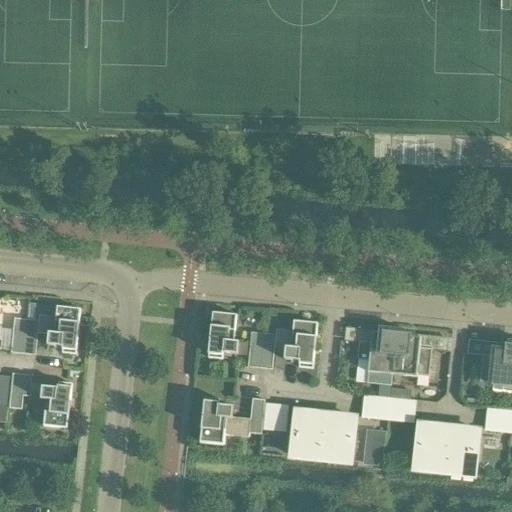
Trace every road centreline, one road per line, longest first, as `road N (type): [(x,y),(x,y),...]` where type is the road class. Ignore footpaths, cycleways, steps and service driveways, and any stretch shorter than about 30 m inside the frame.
road 1 (residential): [(511,317),(159,279),(122,284)]
road 2 (residential): [(108,511),(131,303),(122,284)]
road 3 (residential): [(122,284),(101,274),(0,264)]
